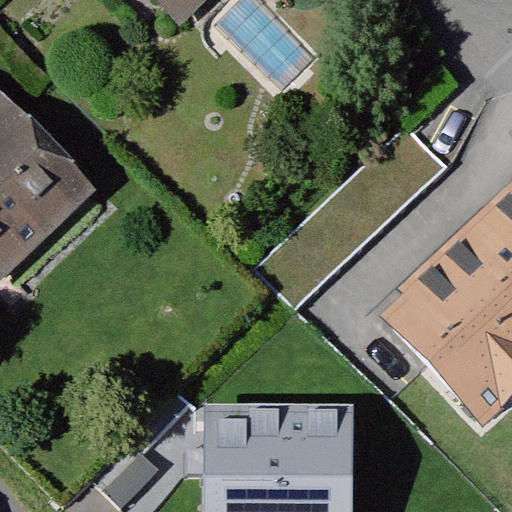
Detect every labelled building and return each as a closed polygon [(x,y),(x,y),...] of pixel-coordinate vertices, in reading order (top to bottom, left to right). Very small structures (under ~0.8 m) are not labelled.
[(199,0),(141,0),(170,29),(199,0)] [(0,279),(87,199),(0,104),(0,279)] [(255,268),(294,305),(437,170),(401,131),(255,268)] [(511,201),(371,329),(476,444),(511,411),(511,201)] [(345,511),(348,433),(205,429),(202,511),(345,511)]
